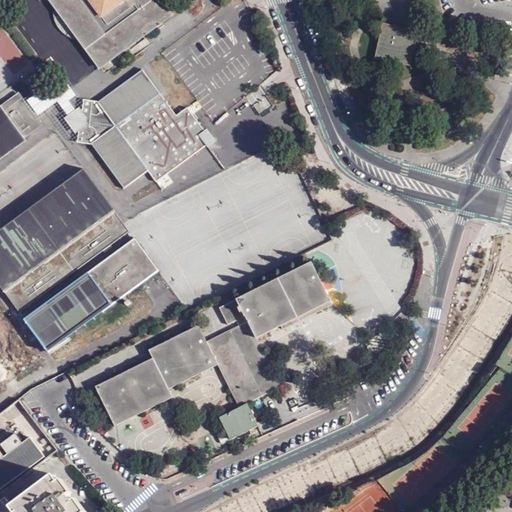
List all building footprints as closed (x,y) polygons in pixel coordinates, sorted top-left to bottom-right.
[(140,8),(133,0),(47,0),(84,49),(140,8)] [(174,14),(163,0),(133,0),(140,8),(84,49),(100,70),(174,14)] [(412,32),(379,24),(370,59),(405,69),(412,32)] [(79,128),(79,130),(78,141),(92,143),(125,187),(148,169),(157,181),(207,144),(202,137),(207,133),(205,130),(188,106),(177,115),(143,69),(99,101),(84,99),(83,109),(82,112),(86,117),(85,123),(79,128)] [(57,100),(68,115),(76,109),(69,100),(77,95),(65,79),(46,93),(43,88),(27,99),(38,114),(57,100)] [(0,158),(25,140),(22,135),(40,122),(17,91),(0,103),(0,158)] [(268,135),(297,125),(288,100),(270,107),(265,93),(254,97),(268,135)] [(76,132),(79,130),(79,128),(85,123),(86,117),(82,112),(83,109),(80,107),(76,109),(68,115),(65,117),(76,132)] [(227,137),(215,143),(228,166),(246,156),(245,154),(253,149),(250,144),(242,148),(225,120),(219,123),(227,137)] [(202,137),(207,144),(209,145),(216,140),(208,128),(205,130),(207,133),(202,137)] [(165,270),(183,308),(263,271),(260,265),(251,264),(257,257),(254,250),(248,244),(277,230),(279,229),(271,222),(267,214),(254,220),(256,208),(262,201),(265,189),(252,176),(250,172),(260,162),(242,170),(240,178),(229,183),(227,178),(217,176),(183,191),(179,214),(171,218),(181,220),(191,240),(195,244),(177,253),(176,260),(165,270)] [(0,289),(17,312),(129,231),(83,168),(0,229),(0,289)] [(158,270),(135,237),(23,319),(47,352),(158,270)] [(208,341),(219,364),(240,407),(220,417),(232,438),(259,425),(254,414),(249,402),(282,386),(258,337),(332,300),(312,260),(297,268),(220,307),(229,324),(238,320),(240,325),(208,341)] [(219,364),(208,341),(206,336),(212,333),(207,322),(200,325),(199,325),(150,349),(155,357),(96,385),(117,425),(174,396),(170,388),(219,364)] [(89,408),(82,400),(75,406),(82,414),(89,408)] [(219,437),(223,444),(231,439),(228,432),(219,437)] [(0,490),(1,492),(46,457),(30,437),(22,443),(15,433),(1,444),(9,454),(4,457),(0,451),(0,490)] [(77,511),(51,476),(9,507),(12,511),(77,511)] [(401,511),(380,482),(335,511),(401,511)] [(0,511),(12,511),(9,507),(2,498),(0,499),(0,511)]
